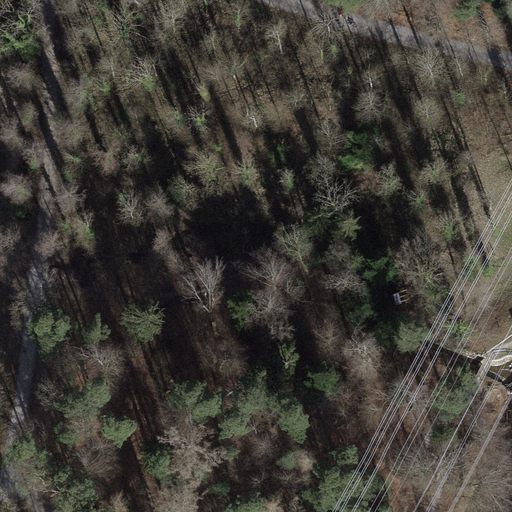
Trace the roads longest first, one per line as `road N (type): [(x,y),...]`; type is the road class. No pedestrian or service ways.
road 1 (track): [(9,511),(39,291),(51,0)]
road 2 (track): [(292,0),(511,60)]
